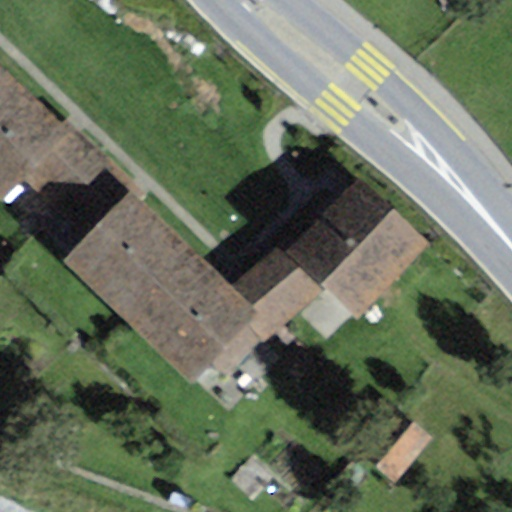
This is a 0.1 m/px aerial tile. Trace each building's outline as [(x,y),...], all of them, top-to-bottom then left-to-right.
[(63,125),(3,69),(0,71),(0,197),(1,199),(22,176),(58,209),(109,155),(69,118),(63,125)] [(126,323),(194,251),(130,190),(137,183),(109,155),(58,209),(87,236),(62,262),(126,323)] [(355,317),(429,244),(360,175),(295,240),(290,235),(235,290),(254,309),(301,263),(322,285),(355,317)] [(235,290),(194,251),(126,323),(192,388),(214,368),(225,378),(322,285),(301,263),(254,309),(235,290)] [(394,406),(359,450),(397,480),(432,437),(394,406)]
